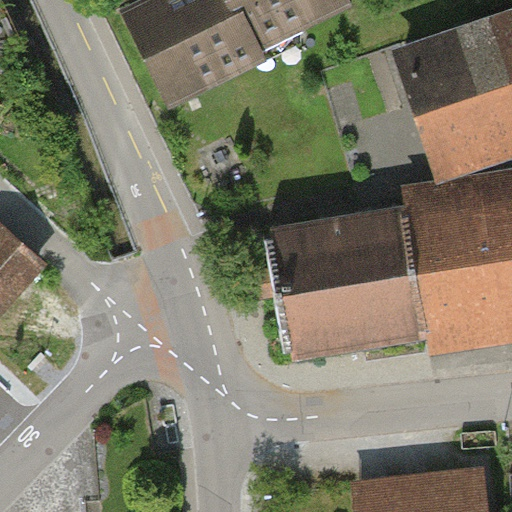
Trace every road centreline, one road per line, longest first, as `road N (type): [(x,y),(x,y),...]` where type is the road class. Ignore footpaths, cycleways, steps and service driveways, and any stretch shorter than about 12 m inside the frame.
road 1 (residential): [(56,0),(191,317)]
road 2 (residential): [(212,384),(245,412),(281,423),(511,399)]
road 3 (residential): [(191,317),(117,367),(0,488)]
road 4 (residential): [(191,317),(101,292),(0,198)]
road 5 (residential): [(212,384),(218,511)]
